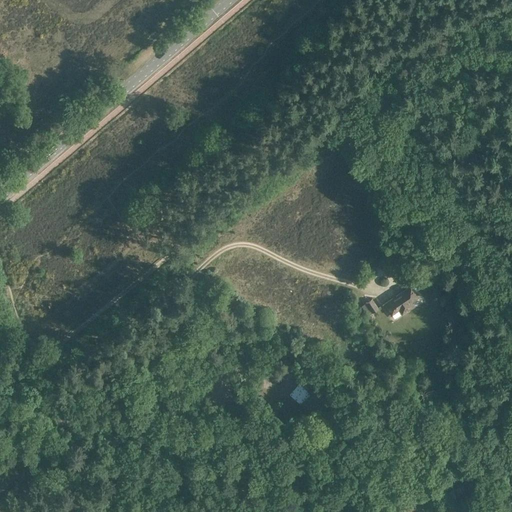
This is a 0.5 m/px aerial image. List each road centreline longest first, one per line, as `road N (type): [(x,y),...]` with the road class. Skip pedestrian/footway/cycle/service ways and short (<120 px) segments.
road 1 (track): [(497,0),(390,54),(291,163),(137,274),(33,373)]
road 2 (track): [(362,286),(243,243),(34,387)]
road 3 (secondary): [(226,0),(0,196)]
road 4 (unclassified): [(154,511),(0,358)]
road 5 (unclassified): [(401,511),(465,467),(511,470)]
